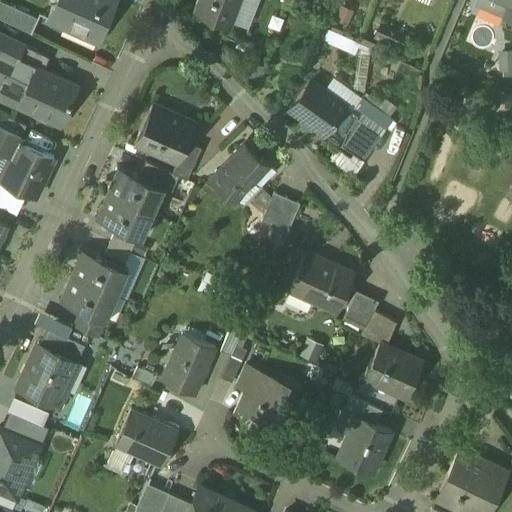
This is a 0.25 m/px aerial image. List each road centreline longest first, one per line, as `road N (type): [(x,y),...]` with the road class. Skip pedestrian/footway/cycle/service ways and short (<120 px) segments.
road 1 (residential): [(158,17),(206,50),(374,237),(463,361)]
road 2 (residential): [(0,331),(158,17)]
road 3 (residential): [(396,511),(445,417),(463,361)]
road 4 (residential): [(357,511),(208,444)]
